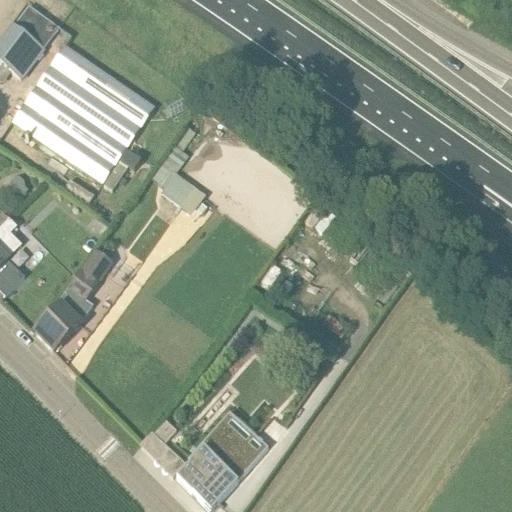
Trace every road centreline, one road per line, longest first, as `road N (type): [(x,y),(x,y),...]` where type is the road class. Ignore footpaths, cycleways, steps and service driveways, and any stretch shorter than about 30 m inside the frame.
road 1 (trunk): [(240,0),(511,188)]
road 2 (tertiary): [(170,511),(0,338)]
road 3 (motorway): [(511,115),(393,27)]
road 4 (motorway): [(511,71),(393,27)]
